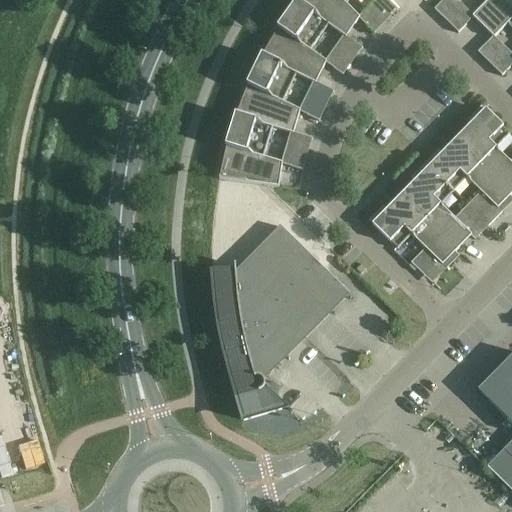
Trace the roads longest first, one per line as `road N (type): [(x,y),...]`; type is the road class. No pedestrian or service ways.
road 1 (unclassified): [(453,330),(322,197),(321,184),(354,99),(423,26),(511,111)]
road 2 (tertiary): [(159,447),(133,355),(119,232),(141,110),(189,0)]
road 3 (unclassified): [(453,330),(336,448),(304,470),(231,488)]
